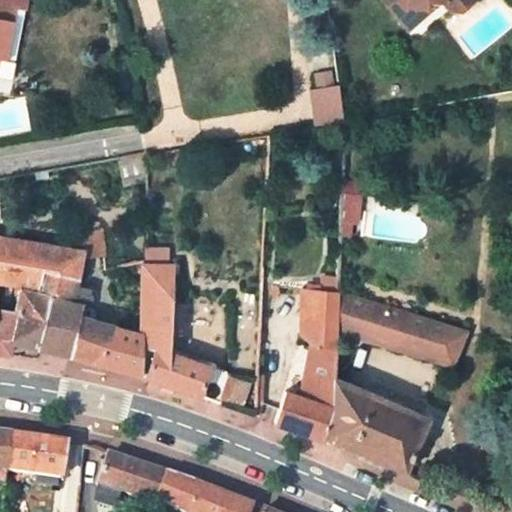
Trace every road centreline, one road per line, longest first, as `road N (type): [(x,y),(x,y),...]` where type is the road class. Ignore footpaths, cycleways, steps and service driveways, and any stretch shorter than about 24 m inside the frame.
road 1 (tertiary): [(0,384),(132,409),(394,511)]
road 2 (residential): [(0,164),(143,140)]
